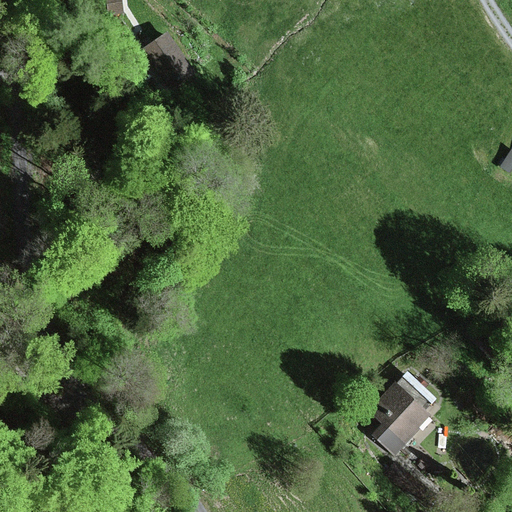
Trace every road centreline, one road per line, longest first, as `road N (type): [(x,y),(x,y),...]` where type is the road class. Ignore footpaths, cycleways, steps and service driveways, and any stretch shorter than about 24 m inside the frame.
road 1 (track): [(0,59),(23,168),(26,277),(78,387),(79,406)]
road 2 (track): [(79,406),(151,460),(197,511)]
